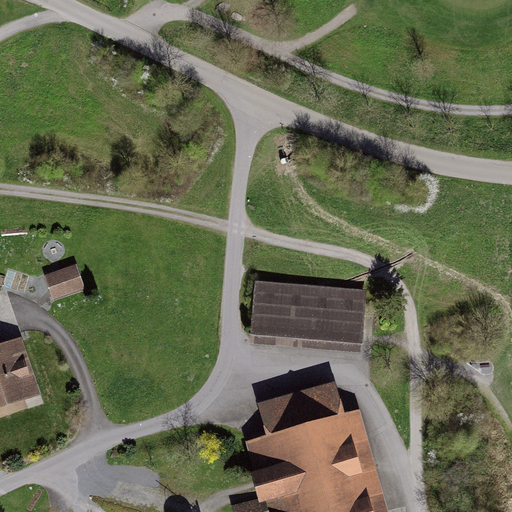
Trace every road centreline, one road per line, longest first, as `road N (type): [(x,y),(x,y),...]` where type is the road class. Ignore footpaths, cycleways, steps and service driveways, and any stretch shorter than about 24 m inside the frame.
road 1 (track): [(0,486),(100,438),(192,413),(225,374),(230,225),(252,111)]
road 2 (track): [(511,112),(442,111),(383,98),(157,3),(132,9),(109,30)]
road 3 (track): [(225,374),(357,385),(411,511)]
road 4 (track): [(252,111),(465,173),(511,175)]
road 5 (track): [(252,111),(55,0)]
road 6 (track): [(357,385),(363,349),(427,354),(478,378),(509,427)]
road 7 (track): [(0,319),(51,333),(75,361),(100,438)]
